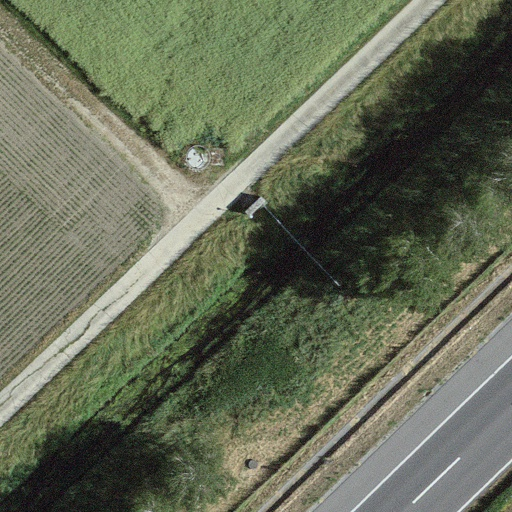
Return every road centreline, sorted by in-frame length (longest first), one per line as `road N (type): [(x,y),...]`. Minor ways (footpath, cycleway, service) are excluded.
road 1 (track): [(0,411),(431,0)]
road 2 (track): [(201,219),(0,17)]
road 3 (motorway): [(511,407),(404,511)]
